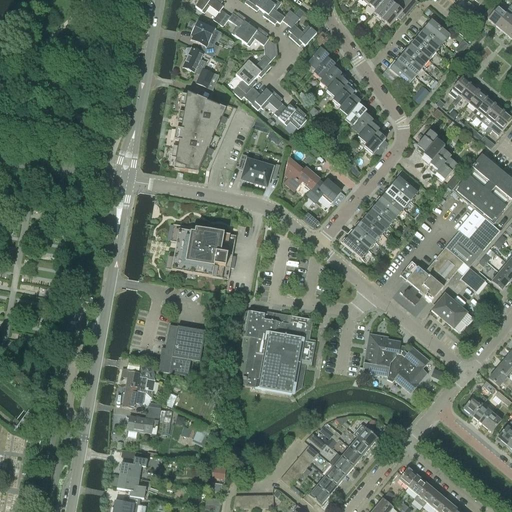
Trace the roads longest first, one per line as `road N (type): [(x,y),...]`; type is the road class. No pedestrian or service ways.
road 1 (tertiary): [(70,511),(122,180)]
road 2 (residential): [(135,181),(258,205),(318,246)]
road 3 (residential): [(318,246),(468,373)]
road 4 (tertiary): [(122,180),(161,0)]
road 5 (residential): [(289,105),(272,85),(290,49),(227,0)]
road 6 (residential): [(122,180),(0,159)]
